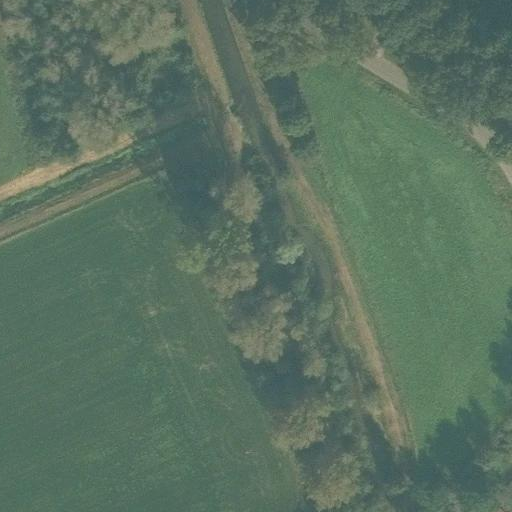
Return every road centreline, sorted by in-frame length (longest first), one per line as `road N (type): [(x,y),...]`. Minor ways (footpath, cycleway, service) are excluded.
road 1 (unclassified): [(511,161),(479,128),(267,0)]
road 2 (track): [(0,239),(230,133)]
